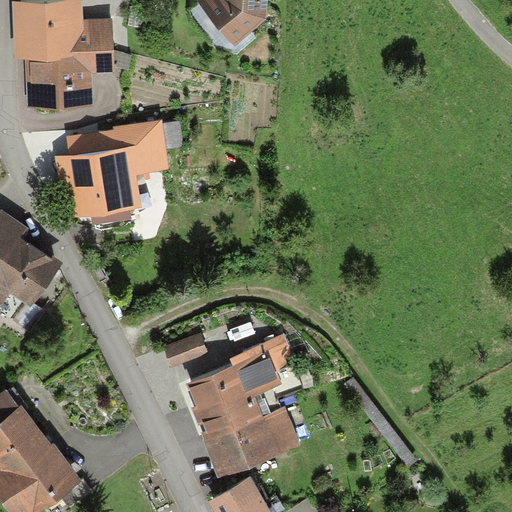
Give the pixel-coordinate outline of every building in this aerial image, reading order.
[(90,62),(115,61),(113,13),(82,15),(81,0),(14,0),(16,28),(17,44),(28,44),(29,72),(30,96),(91,93),(90,62)] [(208,0),(234,35),(265,8),(265,0),(208,0)] [(72,147),(57,149),(62,186),(68,186),(71,208),(88,206),(90,222),(133,215),(131,199),(142,197),(137,163),(168,159),(166,143),(184,141),(181,116),(162,119),(161,113),(115,120),(115,124),(70,131),(72,147)] [(0,301),(11,284),(29,296),(40,280),(59,253),(20,226),(25,218),(3,203),(0,207),(0,301)] [(201,329),(165,342),(173,363),(209,350),(201,329)] [(264,453),(300,440),(285,402),(281,403),(276,389),(300,380),(282,332),(235,350),(237,356),(188,375),(197,398),(192,400),(199,418),(204,416),(207,423),(202,425),(219,471),(264,453)] [(0,410),(19,396),(7,382),(0,386),(0,410)] [(21,394),(19,396),(0,410),(0,490),(16,511),(27,511),(83,470),(55,434),(53,435),(21,394)] [(279,511),(251,466),(210,491),(222,511),(279,511)]
